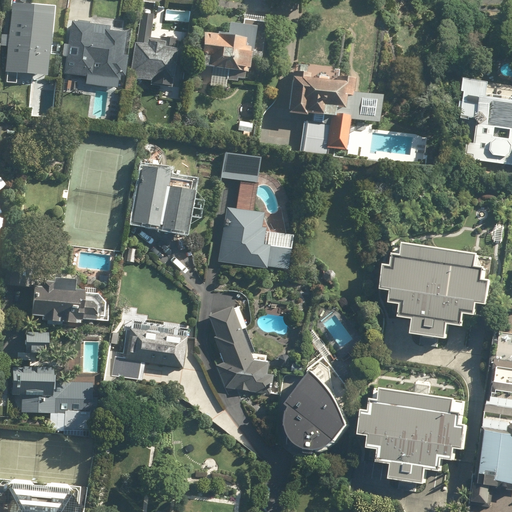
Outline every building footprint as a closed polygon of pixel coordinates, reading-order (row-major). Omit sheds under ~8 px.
[(0,45),(8,46),(5,84),(18,84),(19,74),(48,76),(53,6),(11,3),(8,35),(1,35),(0,42),(0,45)] [(135,43),(133,80),(150,81),(150,87),(173,89),(177,40),(151,38),(152,14),(141,13),(138,43),(135,43)] [(72,22),(65,74),(81,76),(118,81),(119,74),(125,75),(127,56),(121,55),(124,32),(104,30),(103,36),(92,35),(94,24),(72,22)] [(227,36),(227,33),(201,30),(198,55),(209,56),(209,59),(201,58),(200,67),(232,70),(232,73),(249,75),(252,47),(246,46),(247,38),(231,36),(227,36)] [(379,95),(353,92),(353,83),(291,77),(287,115),(306,117),(307,109),(318,110),(317,119),(307,118),(303,152),(329,154),(330,148),(346,150),(349,118),(377,121),(379,95)] [(511,96),(493,94),(495,84),(465,80),(460,117),(479,120),(476,142),(472,142),(470,158),(511,163),(511,96)] [(224,151),(219,182),(234,185),(239,153),(224,151)] [(161,227),(168,186),(170,169),(141,164),(132,222),(161,227)] [(168,186),(161,227),(187,231),(194,190),(168,186)] [(271,243),(263,242),(265,226),(262,225),(263,211),(226,206),(223,230),(219,230),(216,263),(288,271),(290,248),(271,246),(271,243)] [(415,334),(452,339),(454,326),(468,328),(469,314),(481,316),(482,304),(492,305),(495,280),(487,279),(489,267),(480,266),(481,251),(407,243),(406,251),(397,250),(395,265),(388,264),(385,289),(393,290),(392,303),(403,305),(402,319),(417,321),(415,334)] [(137,248),(127,247),(127,262),(136,262),(137,248)] [(80,276),(34,274),(32,317),(41,317),(41,322),(48,322),(48,325),(63,326),(63,323),(82,324),(82,320),(110,322),(111,290),(84,289),(79,289),(80,276)] [(267,362),(252,361),(232,307),(209,316),(216,336),(214,337),(224,362),(216,365),(224,388),(264,393),(271,391),(267,362)] [(29,357),(43,357),(43,344),(48,344),(49,332),(25,331),(25,343),(30,344),(29,357)] [(183,367),(186,337),(127,331),(124,360),(183,367)] [(511,486),(511,361),(495,359),(492,389),(494,389),(492,399),(491,399),(487,428),(485,428),(480,477),(482,478),(481,483),(476,482),(473,501),(492,503),(494,485),(511,486)] [(22,395),(21,413),(50,414),(50,432),(91,434),(94,382),(58,381),(58,367),(11,365),(10,394),(22,395)] [(319,372),(305,386),(292,405),(338,440),(351,424),(342,399),(319,372)] [(370,448),(381,449),(379,463),(394,465),(392,479),(429,484),(431,470),(446,472),(447,460),(459,461),(460,449),(469,451),(472,425),(467,424),(470,402),(462,401),(463,397),(378,386),(375,411),(366,410),(363,435),(371,436),(370,448)] [(338,440),(292,405),(291,407),(290,409),(289,412),(289,414),(288,416),(288,419),(288,421),(289,423),(289,426),(290,428),(291,430),(292,432),(293,434),(294,436),(296,438),(297,440),(299,442),(301,443),(303,444),(305,445),(307,446),(310,447),(312,448),(314,448),(317,448),(319,448),(321,448),(324,448),(326,447),(328,446),(330,445),(333,444),(335,443),(336,442),(338,440)] [(7,480),(0,479),(0,511),(79,511),(80,511),(86,511),(87,485),(7,480)]
